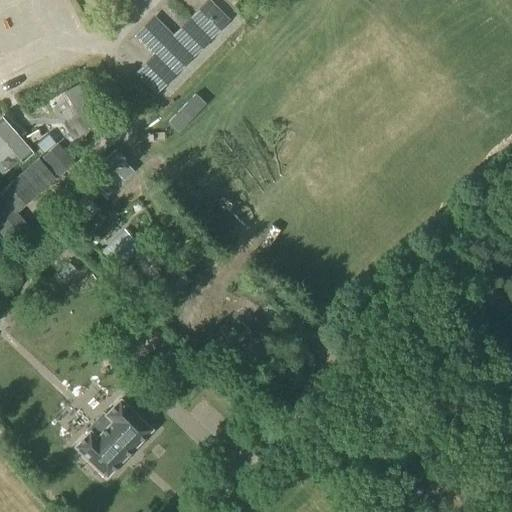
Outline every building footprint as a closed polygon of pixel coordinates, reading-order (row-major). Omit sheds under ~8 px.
[(155,93),(227,20),(208,2),(173,38),(154,18),(135,38),(154,57),(136,75),(155,93)] [(264,35),(272,44),(288,31),(280,21),(264,35)] [(250,76),(258,68),(235,43),(227,52),(250,76)] [(64,118),(68,126),(91,115),(79,91),(67,97),(75,113),(64,118)] [(0,165),(5,172),(18,160),(21,163),(31,154),(0,118),(0,139),(12,153),(0,163),(0,165)] [(56,143),(40,157),(58,177),(74,163),(56,143)] [(106,175),(122,166),(115,155),(99,164),(106,175)] [(0,235),(11,248),(32,229),(17,212),(57,180),(38,159),(7,186),(0,192),(0,235)] [(108,221),(84,195),(75,204),(89,219),(76,230),(86,242),(108,221)] [(122,231),(99,252),(116,271),(139,249),(122,231)] [(170,263),(142,292),(161,310),(190,282),(170,263)] [(196,302),(178,321),(194,335),(211,317),(196,302)] [(263,346),(271,336),(243,309),(233,319),(245,330),(217,361),(228,371),(256,340),(263,346)] [(182,398),(192,388),(180,376),(170,386),(182,398)] [(88,430),(71,448),(106,480),(153,431),(119,398),(102,416),(109,423),(95,437),(88,430)]
